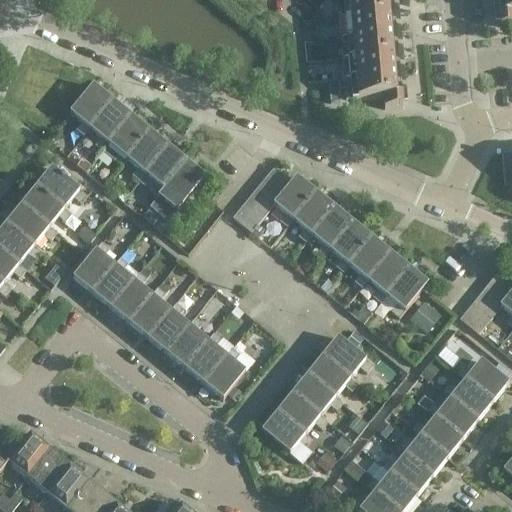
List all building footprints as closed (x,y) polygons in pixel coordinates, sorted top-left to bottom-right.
[(343,0),(342,0),(352,104),(383,101),(384,112),(402,110),(392,0),(343,0)] [(511,0),(499,0),(502,29),(511,28),(511,0)] [(338,84),(329,85),(331,106),(341,105),(338,84)] [(70,116),(70,117),(82,126),(71,139),(78,145),(89,132),(112,104),(93,88),(70,116)] [(112,104),(89,132),(100,141),(94,148),(102,155),(131,119),(112,104)] [(127,162),(149,134),(131,119),(102,155),(120,170),(127,162)] [(149,134),(127,162),(138,171),(132,179),(128,185),(134,190),(168,150),(149,134)] [(68,148),(62,149),(59,153),(66,159),(72,151),(68,148)] [(168,150),(134,190),(135,191),(145,178),(156,187),(150,194),(157,200),(163,192),(186,165),(168,150)] [(511,154),(502,156),(502,157),(505,188),(511,187),(511,154)] [(186,165),(163,192),(175,202),(169,209),(176,216),(205,180),(186,165)] [(266,181),(284,195),(292,185),(274,170),(266,181)] [(51,171),(36,190),(65,213),(74,203),(80,208),(92,194),(79,184),(74,190),(51,171)] [(292,224),(315,195),(296,180),(292,185),(284,195),(276,206),(274,208),(285,218),(279,225),(286,230),(286,231),(292,224)] [(258,191),(276,206),(284,195),(266,181),(258,191)] [(65,213),(36,190),(21,209),(50,232),(58,221),(65,227),(71,219),(65,213)] [(249,201),(268,216),(274,208),(276,206),(258,191),(249,201)] [(315,195),(292,224),(304,233),(298,240),(305,246),(311,239),(334,211),(315,195)] [(249,201),(241,212),(259,226),(268,216),(249,201)] [(136,203),(130,211),(138,218),(145,210),(136,203)] [(50,232),(21,209),(6,228),(34,251),(43,240),(50,246),(56,238),(50,232)] [(334,211),(311,239),(322,248),(317,255),(324,261),(352,226),(334,211)] [(251,237),(259,226),(241,212),(232,222),(251,237)] [(166,227),(157,220),(151,227),(160,235),(166,227)] [(352,226),(324,261),(324,262),(330,254),(341,263),(335,271),(342,276),(371,241),(352,226)] [(41,256),(34,251),(6,228),(0,234),(0,253),(19,269),(28,258),(35,264),(41,256)] [(371,241),(342,276),(343,277),(349,270),(359,278),(354,285),(361,291),(389,256),(371,241)] [(101,247),(73,282),(92,297),(115,269),(103,260),(109,253),(101,247)] [(19,269),(0,253),(0,284),(4,288),(13,277),(25,287),(32,279),(19,269)] [(115,269),(92,297),(111,313),(144,272),(143,272),(133,284),(122,275),(135,259),(128,253),(115,269)] [(389,256),(361,291),(362,292),(368,284),(379,293),(373,301),(379,306),(408,271),(389,256)] [(64,277),(56,270),(47,281),(55,288),(64,277)] [(408,271),(379,306),(380,307),(386,300),(396,308),(391,315),(399,322),(427,287),(408,271)] [(144,272),(111,313),(130,328),(152,299),(141,290),(151,278),(144,272)] [(492,282),(510,296),(511,293),(511,281),(501,272),(492,282)] [(191,288),(196,292),(202,291),(205,287),(198,281),(191,288)] [(502,306),(510,296),(492,282),(484,292),(502,306)] [(326,296),(333,287),(328,283),(320,292),(326,296)] [(4,288),(0,284),(0,297),(5,301),(11,293),(4,288)] [(494,317),(502,306),(484,292),(476,303),(494,317)] [(152,299),(130,328),(148,343),(171,314),(159,305),(165,299),(157,293),(152,299)] [(511,293),(499,310),(511,319),(505,326),(511,332),(511,293)] [(428,334),(443,317),(427,303),(412,320),(428,334)] [(486,327),(494,317),(476,303),(468,313),(486,327)] [(171,314),(148,343),(167,358),(195,323),(194,322),(189,329),(178,320),(184,314),(176,308),(171,314)] [(356,321),(363,327),(370,318),(363,312),(356,321)] [(195,323),(167,358),(185,373),(208,344),(197,336),(202,329),(202,328),(208,321),(208,317),(203,313),(195,323)] [(478,337),(486,327),(468,313),(460,323),(478,337)] [(208,344),(185,373),(204,388),(226,360),(215,351),(221,344),(213,338),(208,344)] [(337,340),(322,360),(358,388),(352,382),(360,371),(367,377),(373,369),(337,340)] [(226,360),(204,388),(223,404),(230,395),(238,401),(247,389),(240,383),(255,364),(243,354),(239,359),(232,353),(226,360)] [(358,388),(322,360),(307,378),(343,407),(336,401),(345,389),(352,395),(358,388)] [(463,370),(457,377),(464,383),(492,406),(508,386),(479,364),(470,376),(463,370)] [(438,374),(430,368),(422,377),(430,384),(438,374)] [(343,407),(307,378),(292,397),(333,430),(333,429),(321,420),(330,408),(337,414),(343,407)] [(492,406),(464,383),(455,394),(448,388),(442,396),(449,402),(477,424),(492,406)] [(333,430),(292,397),(277,416),(317,448),(318,447),(306,438),(315,427),(327,437),(333,430)] [(477,424),(449,402),(440,413),(428,402),(421,410),(434,421),(462,443),(477,424)] [(317,448),(277,416),(261,435),(290,458),(300,446),(312,455),(317,448)] [(462,443),(434,421),(425,432),(414,423),(408,430),(419,439),(447,462),(462,443)] [(384,424),(376,434),(384,441),(392,432),(384,424)] [(50,453),(30,437),(8,465),(27,481),(50,453)] [(447,462),(419,439),(411,450),(403,444),(397,452),(404,458),(432,480),(447,462)] [(50,453),(27,481),(47,497),(69,469),(50,453)] [(327,474),(337,463),(327,455),(317,465),(327,474)] [(432,480),(404,458),(395,469),(388,463),(382,471),(389,477),(417,499),(432,480)] [(511,462),(502,474),(511,481),(511,462)] [(69,469),(47,497),(65,511),(66,511),(88,485),(69,469)] [(406,511),(417,499),(389,477),(380,488),(373,482),(367,490),(374,495),(395,511),(406,511)] [(276,478),(269,487),(278,495),(286,485),(276,478)] [(337,484),(329,495),(336,501),(345,490),(337,484)] [(111,511),(116,507),(88,485),(66,511),(111,511)] [(395,511),(374,495),(365,506),(358,500),(352,509),(355,511),(395,511)] [(0,511),(1,511),(9,503),(2,497),(0,499),(0,511)] [(1,511),(13,511),(16,509),(9,503),(1,511)]
